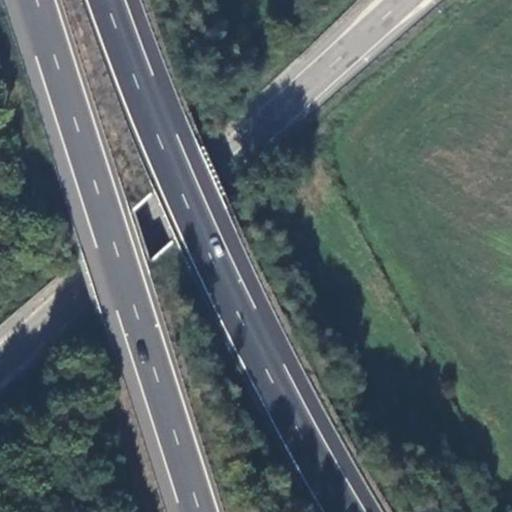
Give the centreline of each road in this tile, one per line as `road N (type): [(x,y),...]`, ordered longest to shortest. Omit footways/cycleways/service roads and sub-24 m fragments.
road 1 (motorway): [(342,511),(213,268),(101,0)]
road 2 (secondary): [(407,0),(0,368)]
road 3 (motorway): [(34,0),(198,511)]
